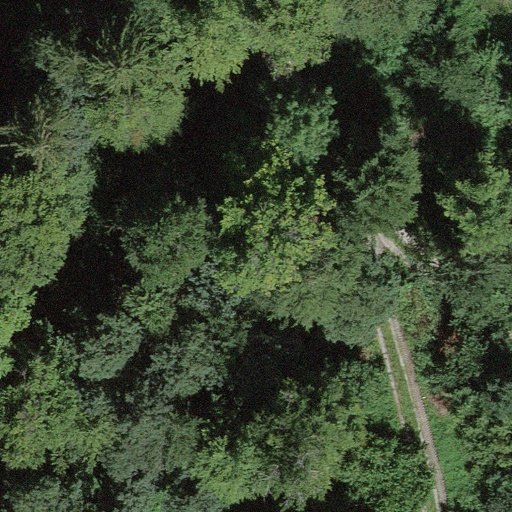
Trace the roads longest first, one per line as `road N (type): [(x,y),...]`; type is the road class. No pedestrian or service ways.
road 1 (track): [(436,511),(363,219),(259,0)]
road 2 (track): [(363,219),(445,285),(511,321)]
